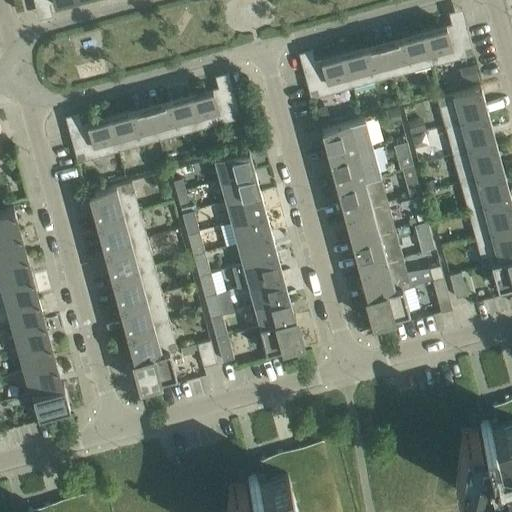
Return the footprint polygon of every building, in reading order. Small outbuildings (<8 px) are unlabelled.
[(445,23),(423,29),(433,63),(474,52),(467,24),(447,30),(445,23)] [(433,63),(423,29),(383,40),(392,74),(433,63)] [(392,74),(383,40),(342,51),(352,85),(392,74)] [(352,85),(342,51),(320,57),(322,64),(303,69),(310,96),(352,85)] [(483,96),(480,84),(437,95),(444,124),(488,113),(488,111),(485,112),(481,97),(483,96)] [(212,86),(190,92),(199,126),(240,115),(233,88),(214,93),(212,86)] [(199,126),(190,92),(149,103),(158,137),(199,126)] [(158,137),(149,103),(109,114),(118,148),(158,137)] [(491,124),(488,113),(444,124),(452,152),(495,140),(495,139),(493,140),(489,125),(491,124)] [(118,148),(109,114),(87,120),(88,127),(69,132),(77,159),(118,148)] [(364,115),(321,127),(324,139),(326,139),(330,154),(328,155),(329,155),(372,144),(364,115)] [(498,152),(495,140),(452,152),(459,180),(503,168),(503,167),(500,168),(496,152),(498,152)] [(379,171),(372,144),(329,155),(332,167),(334,167),(338,182),(336,182),(336,183),(379,171)] [(254,168),(248,147),(214,156),(220,177),(254,168)] [(260,189),(254,168),(220,177),(226,198),(260,189)] [(506,180),(503,168),(459,180),(467,207),(510,195),(508,195),(504,180),(506,180)] [(387,199),(379,171),(336,183),(339,195),(341,194),(346,210),(343,210),(344,211),(387,199)] [(173,178),(176,190),(185,187),(181,176),(173,178)] [(131,178),(88,190),(91,203),(93,202),(97,217),(139,206),(131,178)] [(188,199),(185,187),(176,190),(179,201),(188,199)] [(265,210),(260,189),(226,198),(231,219),(265,210)] [(417,205),(417,207),(423,206),(420,191),(400,197),(402,203),(412,200),(413,205),(417,205)] [(511,207),(511,201),(510,195),(467,207),(475,235),(511,224),(511,210),(511,208),(511,207)] [(395,227),(387,199),(344,211),(347,223),(349,222),(353,237),(351,238),(351,239),(395,227)] [(0,232),(19,227),(13,205),(0,208),(0,232)] [(139,206),(97,217),(95,218),(99,231),(101,230),(105,245),(146,234),(139,206)] [(271,231),(265,210),(231,219),(237,240),(271,231)] [(184,220),(187,231),(196,229),(193,217),(184,220)] [(511,224),(475,235),(482,263),(511,254),(511,224)] [(0,256),(25,249),(19,227),(0,232),(0,256)] [(402,255),(395,227),(351,239),(354,251),(357,250),(361,265),(358,266),(359,267),(402,255)] [(199,228),(196,229),(187,231),(193,252),(204,249),(199,228)] [(277,252),(271,231),(237,240),(243,261),(277,252)] [(432,232),(418,236),(422,249),(435,246),(432,232)] [(154,262),(146,234),(105,245),(103,246),(106,258),(108,258),(113,273),(154,262)] [(0,279),(31,271),(25,249),(0,256),(0,279)] [(210,270),(204,249),(193,252),(198,273),(210,270)] [(282,273),(277,252),(243,261),(249,282),(282,273)] [(511,281),(511,254),(482,263),(482,264),(490,261),(497,286),(511,281)] [(410,283),(402,255),(359,267),(362,278),(364,278),(368,293),(365,294),(365,295),(410,283)] [(161,290),(154,262),(113,273),(110,274),(114,286),(116,286),(120,301),(161,290)] [(428,265),(432,277),(443,274),(440,262),(428,265)] [(449,272),(455,295),(467,292),(460,269),(449,272)] [(216,291),(210,270),(198,273),(204,294),(216,291)] [(37,293),(31,271),(0,279),(0,282),(5,302),(37,293)] [(288,293),(282,273),(249,282),(254,302),(288,293)] [(452,306),(443,274),(432,277),(440,310),(452,306)] [(410,283),(365,295),(372,320),(408,310),(402,285),(410,283)] [(169,317),(161,290),(120,301),(118,301),(121,314),(124,313),(128,329),(169,317)] [(221,312),(216,291),(204,294),(210,315),(221,312)] [(43,315),(37,293),(5,302),(11,324),(43,315)] [(293,314),(288,293),(254,302),(260,323),(258,323),(259,324),(295,314),(295,313),(293,314)] [(227,332),(221,312),(210,315),(215,335),(227,332)] [(302,339),(295,314),(259,324),(265,349),(302,339)] [(49,337),(43,315),(11,324),(17,346),(49,337)] [(177,347),(169,317),(128,329),(126,329),(129,342),(131,341),(135,356),(132,357),(132,359),(169,349),(177,347)] [(233,355),(227,332),(215,335),(222,358),(233,355)] [(55,359),(49,337),(17,346),(23,368),(55,359)] [(203,364),(216,360),(210,337),(196,341),(203,364)] [(191,342),(180,345),(182,353),(193,350),(193,347),(191,342)] [(175,373),(169,349),(132,359),(139,383),(175,373)] [(61,381),(55,359),(23,368),(29,390),(61,381)] [(63,381),(61,381),(29,390),(30,392),(31,391),(37,411),(69,402),(63,381)] [(511,396),(493,402),(492,401),(491,401),(497,423),(491,425),(490,424),(488,421),(485,420),(482,421),(480,424),(480,427),(482,434),(479,435),(477,428),(462,426),(454,487),(465,488),(475,488),(486,488),(496,486),(506,484),(508,489),(511,487),(511,396)] [(343,511),(324,439),(304,444),(260,456),(260,455),(259,456),(265,478),(258,479),(257,477),(255,475),(252,475),(249,477),(248,479),(248,482),(250,488),(246,489),(245,483),(230,481),(225,511),(343,511)] [(96,511),(91,491),(71,496),(28,508),(27,507),(26,507),(27,511),(96,511)]
